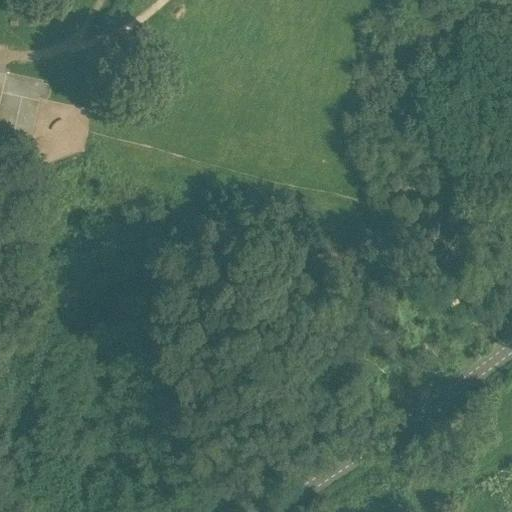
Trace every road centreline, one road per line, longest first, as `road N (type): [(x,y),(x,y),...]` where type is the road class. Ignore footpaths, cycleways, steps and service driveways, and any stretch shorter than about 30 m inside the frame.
road 1 (unclassified): [(264,511),(511,346)]
road 2 (track): [(1,58),(31,58),(74,39),(104,40),(164,0)]
